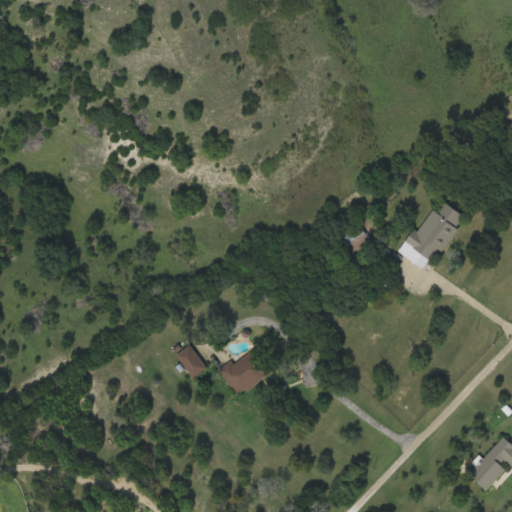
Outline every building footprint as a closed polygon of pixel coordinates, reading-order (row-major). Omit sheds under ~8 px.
[(465,216),(439,199),(401,254),(427,272),(465,216)] [(344,234),(351,251),(369,243),(362,226),(344,234)] [(193,379),(207,369),(191,346),(177,355),(193,379)] [(273,371),(254,347),(220,373),(239,397),(273,371)] [(487,492),(511,465),(511,444),(504,438),(469,475),(487,492)]
